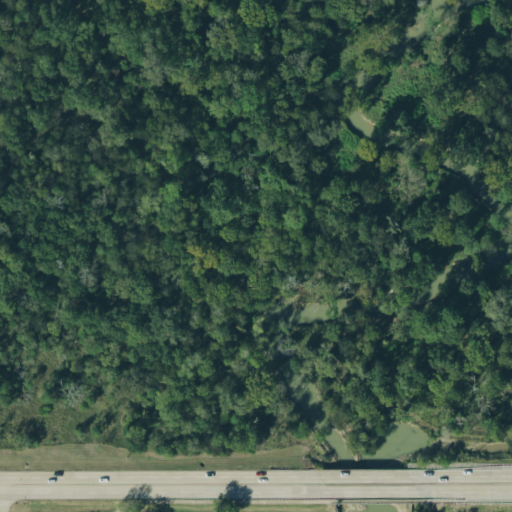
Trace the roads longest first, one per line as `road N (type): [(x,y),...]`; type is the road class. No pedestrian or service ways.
road 1 (secondary): [(5,493),(330,492)]
road 2 (secondary): [(331,477),(6,476)]
